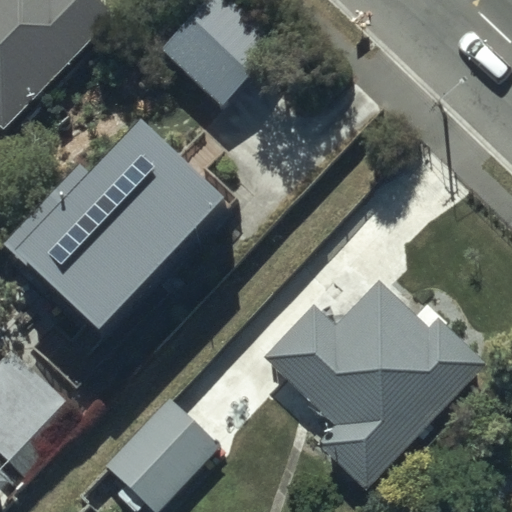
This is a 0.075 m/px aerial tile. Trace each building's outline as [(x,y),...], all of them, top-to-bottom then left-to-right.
[(0,0),(0,147),(111,31),(78,0),(0,0)] [(284,50),(232,0),(208,0),(162,48),(225,110),(284,50)] [(100,150),(10,248),(66,300),(44,324),(90,366),(238,206),(168,140),(132,179),(100,150)] [(328,339),(305,319),(253,374),(326,441),(311,457),(362,505),(484,375),(435,330),(423,344),(370,294),(328,339)] [(79,430),(1,363),(0,364),(0,463),(29,488),(79,430)] [(166,511),(210,462),(156,415),(99,482),(134,511),(166,511)]
